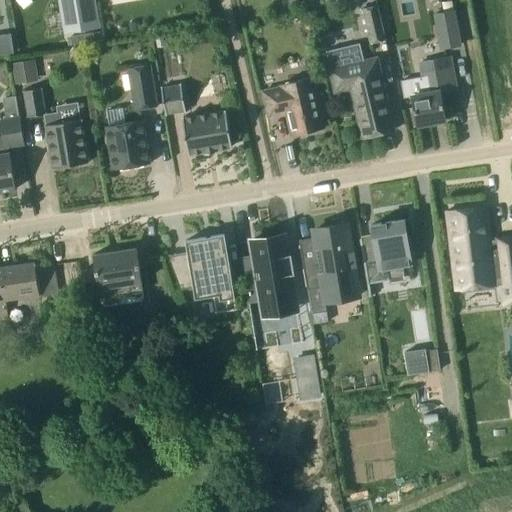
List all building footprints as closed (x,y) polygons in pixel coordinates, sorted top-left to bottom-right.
[(90,0),(64,0),(70,28),(96,28),(90,0)] [(371,43),(386,40),(378,5),(362,9),(371,43)] [(442,49),(460,45),(454,11),(444,13),(436,15),(442,49)] [(6,32),(0,33),(0,52),(9,51),(6,32)] [(327,50),(331,69),(330,70),(336,92),(351,88),(363,138),(394,130),(377,59),(364,62),(360,43),(327,50)] [(412,96),(418,125),(446,120),(440,91),(439,84),(455,81),(450,57),(420,63),(424,82),(426,93),(412,96)] [(12,63),(16,84),(27,82),(25,71),(36,70),(35,59),(12,63)] [(149,64),(129,68),(136,110),(156,106),(149,64)] [(280,85),(281,87),(264,91),(269,116),(287,112),(292,135),(325,128),(321,111),(324,110),(326,106),(323,96),(320,94),(317,95),(313,77),(280,85)] [(166,114),(186,111),(181,85),(161,88),(166,114)] [(28,117),(46,114),(41,88),(24,91),(28,117)] [(25,144),(20,118),(17,95),(3,98),(7,120),(0,121),(3,136),(5,147),(9,146),(25,144)] [(142,120),(126,123),(124,107),(107,110),(110,126),(107,126),(114,169),(150,163),(142,120)] [(226,111),(183,118),(189,154),(205,151),(206,154),(216,152),(216,149),(232,146),(226,111)] [(89,162),(81,119),(46,125),(53,168),(89,162)] [(10,153),(0,155),(0,191),(16,189),(10,153)] [(502,283),(504,300),(511,298),(511,236),(496,238),(497,240),(491,241),(486,206),(447,211),(456,290),(496,285),(496,284),(502,283)] [(368,284),(370,283),(385,281),(383,269),(412,264),(405,219),(371,225),(374,240),(363,242),(362,238),(360,239),(368,284)] [(308,290),(309,290),(323,288),(325,301),(359,296),(355,267),(358,267),(355,251),(352,251),(348,229),(347,224),(338,226),(314,230),(315,241),(302,244),(301,240),(299,240),(308,290)] [(237,309),(225,234),(186,240),(188,252),(168,255),(168,256),(168,257),(180,288),(180,289),(186,288),(193,287),(195,297),(196,298),(197,298),(213,295),(216,312),(218,312),(237,309)] [(295,296),(295,295),(285,235),(251,241),(253,256),(255,266),(242,268),(242,269),(248,302),(258,300),(261,319),(301,312),(299,305),(298,295),(295,296)] [(82,271),(85,292),(99,290),(100,299),(144,292),(137,248),(93,254),(96,269),(82,271)] [(53,264),(35,267),(35,263),(0,268),(0,317),(8,317),(6,299),(40,294),(40,297),(57,294),(53,264)] [(426,348),(404,352),(408,375),(430,372),(440,370),(437,348),(426,350),(426,348)] [(302,389),(320,385),(315,362),(307,364),(309,376),(301,378),(302,389)] [(181,381),(193,378),(190,365),(178,368),(181,381)] [(9,511),(31,511),(22,494),(5,503),(9,511)]
